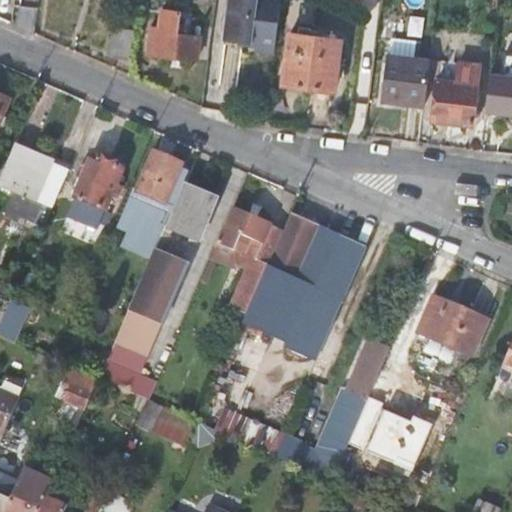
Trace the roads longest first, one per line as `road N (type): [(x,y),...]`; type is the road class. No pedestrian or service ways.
road 1 (residential): [(0,40),(314,174)]
road 2 (residential): [(314,174),(511,264)]
road 3 (residential): [(314,174),(511,174)]
